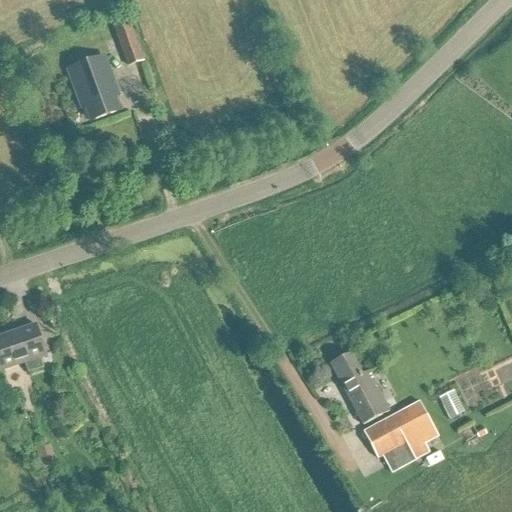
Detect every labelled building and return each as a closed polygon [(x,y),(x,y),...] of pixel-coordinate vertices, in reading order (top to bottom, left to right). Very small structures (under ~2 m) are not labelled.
[(128,67),(143,62),(133,31),(118,36),(128,67)] [(118,112),(113,98),(117,97),(104,59),(68,72),(82,110),(85,108),(91,122),(118,112)] [(42,369),(39,359),(45,357),(42,348),(30,329),(0,339),(0,372),(24,364),(27,374),(42,369)] [(362,426),(389,413),(368,373),(361,376),(351,356),(331,366),(362,426)] [(511,357),(488,366),(500,397),(511,392),(511,357)] [(415,461),(409,452),(439,436),(420,403),(363,433),(376,459),(383,457),(392,474),(415,461)] [(49,445),(35,450),(43,472),(57,467),(49,445)]
